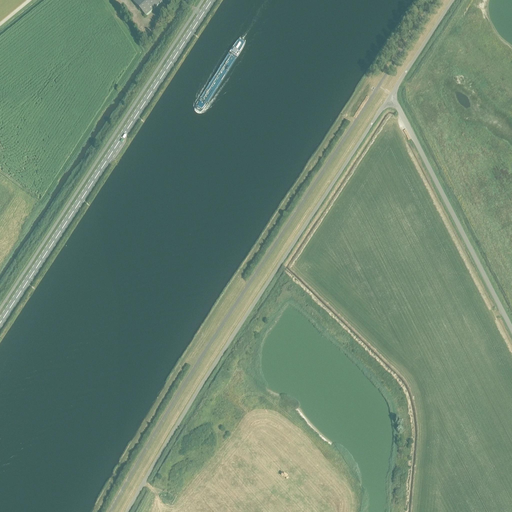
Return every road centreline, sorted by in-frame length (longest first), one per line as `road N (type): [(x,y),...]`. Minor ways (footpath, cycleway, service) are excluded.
road 1 (unclassified): [(127,511),(391,95)]
road 2 (primary): [(0,320),(212,0)]
road 3 (unclassified): [(511,330),(391,95)]
